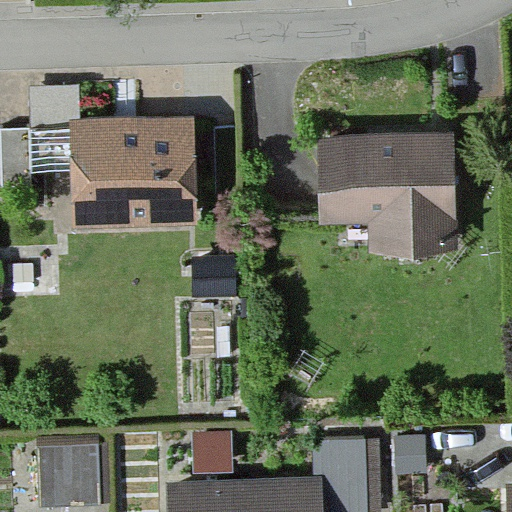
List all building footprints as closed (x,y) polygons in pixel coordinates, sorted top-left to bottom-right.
[(33,82),(34,117),(75,116),(74,81),(33,82)] [(57,230),(191,220),(183,122),(50,132),(57,230)] [(359,251),(448,248),(444,132),(304,137),(306,222),(358,221),(359,251)] [(226,263),(185,266),(187,296),(228,293),(226,263)] [(203,462),(232,464),(234,428),(205,426),(203,462)] [(101,434),(44,436),(45,491),(103,489),(101,434)] [(305,480),(164,489),(165,511),(365,511),(361,446),(303,449),(305,480)]
